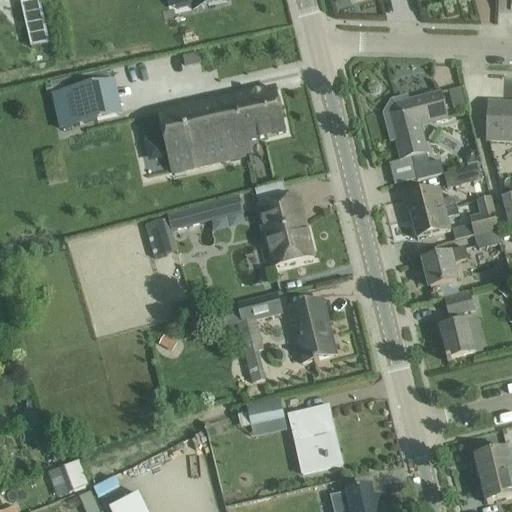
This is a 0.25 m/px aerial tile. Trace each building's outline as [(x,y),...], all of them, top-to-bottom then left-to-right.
[(173,0),(176,12),(191,9),(192,13),(229,5),(228,0),(173,0)] [(162,78),(214,73),(211,45),(159,51),(162,78)] [(53,95),(52,96),(60,131),(123,117),(115,82),(110,83),(53,95)] [(286,134),(276,91),(159,117),(172,173),(252,155),(249,142),(286,134)] [(385,115),(389,131),(393,129),(402,162),(412,159),(418,182),(444,176),(440,162),(430,165),(420,127),(448,120),(441,95),(409,103),(408,98),(392,102),(385,115)] [(511,105),(490,105),(488,142),(511,142),(511,105)] [(470,152),(466,158),(466,165),(467,169),(479,166),(480,166),(479,163),(480,162),(477,150),(470,152)] [(448,191),(477,183),(483,182),(482,177),(479,166),(467,169),(444,176),(448,191)] [(287,200),(283,185),(255,192),(259,207),(258,207),(274,270),(314,259),(299,197),(287,200)] [(440,189),(406,198),(412,221),(457,209),(455,198),(443,201),(440,189)] [(511,196),(503,199),(509,225),(511,224),(511,196)] [(500,232),(492,200),(477,204),(481,217),(471,220),(476,238),(500,232)] [(412,221),(418,241),(451,233),(448,221),(460,218),(457,209),(412,221)] [(146,227),(156,261),(179,254),(168,220),(146,227)] [(500,232),(476,238),(479,251),(503,245),(500,232)] [(449,254),(450,256),(424,263),(431,290),(458,283),(453,266),(469,262),(466,249),(449,254)] [(511,290),(505,285),(499,293),(507,300),(511,294),(511,290)] [(225,332),(237,328),(252,385),(263,382),(256,353),(264,351),(256,321),(282,315),(277,297),(236,307),(237,311),(219,315),(225,332)] [(453,328),(442,331),(444,342),(442,342),(448,364),(453,362),(452,361),(475,355),(467,324),(466,324),(464,315),(474,312),(470,297),(446,303),(453,328)] [(191,300),(171,305),(176,320),(190,316),(195,315),(191,300)] [(289,310),(303,367),(320,363),(319,362),(333,358),(328,338),(326,338),(324,330),(330,329),(323,302),(289,310)] [(173,353),(179,343),(164,335),(158,345),(173,353)] [(5,364),(0,366),(0,379),(9,376),(5,364)] [(28,396),(24,398),(27,406),(25,407),(28,414),(34,411),(28,396)] [(252,429),(286,420),(280,400),(247,408),(252,429)] [(303,476),(323,471),(343,467),(335,436),(334,436),(329,410),(313,414),(313,417),(306,418),(305,415),(289,419),(303,476)] [(27,416),(20,419),(25,433),(33,430),(27,416)] [(475,458),(481,482),(511,475),(511,464),(511,465),(507,451),(475,458)] [(60,469),(69,495),(87,487),(78,463),(60,469)] [(511,475),(481,482),(487,505),(511,499),(511,475)] [(349,494),(330,498),(333,511),(380,511),(379,507),(375,508),(373,500),(370,489),(351,493),(349,494)] [(99,511),(91,492),(68,502),(72,511),(83,507),(85,511),(99,511)] [(147,511),(140,495),(111,510),(111,511),(147,511)]
